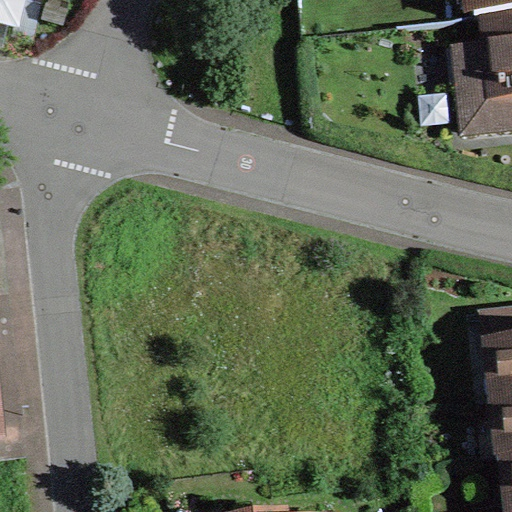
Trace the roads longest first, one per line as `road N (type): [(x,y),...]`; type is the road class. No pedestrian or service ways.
road 1 (residential): [(511,219),(56,104)]
road 2 (residential): [(56,104),(48,200),(78,511)]
road 3 (residential): [(130,0),(56,104)]
